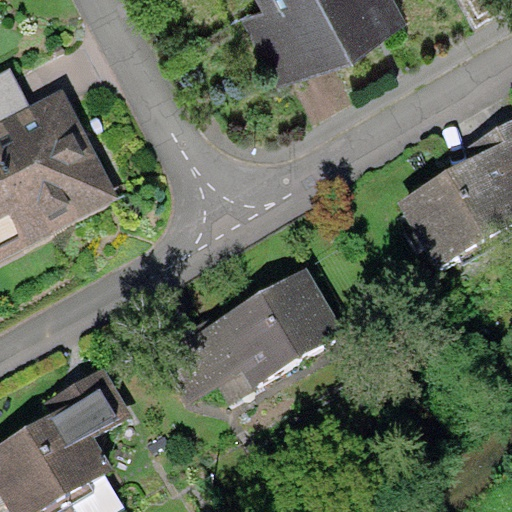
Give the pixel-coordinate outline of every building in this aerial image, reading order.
[(397,0),(262,0),(270,13),(246,25),(276,81),(404,13),(397,0)] [(10,70),(0,75),(0,267),(118,206),(59,93),(30,108),(10,70)] [(511,233),(511,119),(470,145),(476,155),(405,198),(449,272),(511,233)] [(235,406),(347,335),(305,269),(211,329),(208,323),(159,354),(191,405),(223,385),(235,406)] [(132,418),(104,371),(45,404),(54,419),(0,450),(0,502),(5,511),(50,511),(115,475),(95,439),(132,418)]
